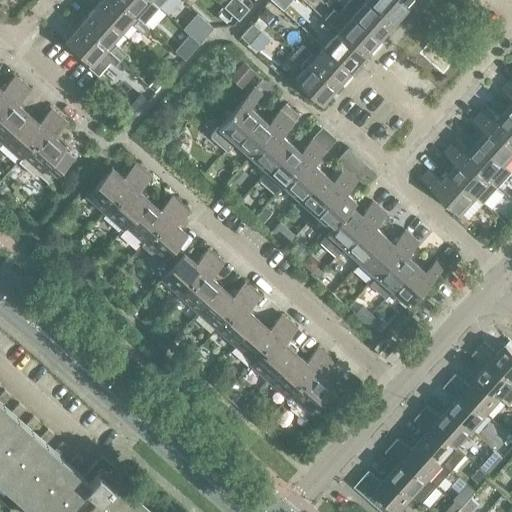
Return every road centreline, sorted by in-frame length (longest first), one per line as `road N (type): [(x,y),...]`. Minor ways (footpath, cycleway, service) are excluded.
road 1 (tertiary): [(245,511),(0,294)]
road 2 (residential): [(400,388),(203,214)]
road 3 (residential): [(290,511),(400,388)]
road 4 (residential): [(390,166),(398,184),(500,275)]
road 5 (residential): [(400,388),(489,292)]
road 6 (residential): [(511,27),(428,123)]
